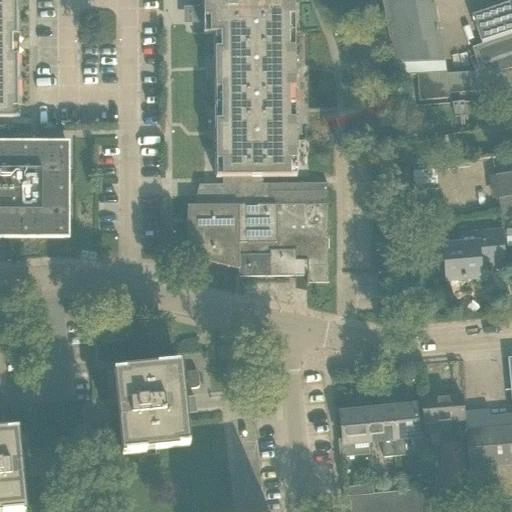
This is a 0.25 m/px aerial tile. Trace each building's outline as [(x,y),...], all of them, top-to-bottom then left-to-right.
[(0,0),(0,118),(12,119),(12,108),(17,108),(17,50),(17,40),(16,0),(202,0),(203,9),(197,9),(193,9),(193,8),(191,8),(191,22),(193,22),(193,21),(197,21),(203,21),(203,35),(214,35),(214,67),(214,71),(215,106),(215,139),(215,178),(222,178),(262,178),(296,178),(296,177),(294,0),(0,0)] [(422,77),(446,76),(432,0),(380,0),(395,76),(421,75),(422,77)] [(506,71),(511,68),(511,0),(509,0),(471,14),(482,46),(472,50),(480,74),(506,71)] [(511,86),(508,87),(506,71),(480,74),(475,74),(446,76),(422,77),(424,101),(446,99),(446,94),(477,92),(488,91),(489,101),(506,100),(511,99),(511,86)] [(69,143),(0,142),(0,239),(69,240),(69,143)] [(414,166),(425,164),(422,143),(411,145),(414,166)] [(511,172),(489,177),(493,199),(498,198),(511,195),(511,172)] [(327,184),(262,185),(262,178),(222,178),(222,185),(198,185),(194,206),(186,207),(187,259),(238,270),(238,278),(295,277),(295,268),(306,267),(306,286),(308,286),(308,284),(328,284),(327,184)] [(511,195),(498,198),(501,216),(511,214),(511,195)] [(505,264),(503,245),(502,230),(456,233),(457,244),(443,245),(446,281),(480,279),(478,260),(490,260),(491,266),(505,264)] [(157,369),(114,373),(114,375),(115,375),(122,455),(146,453),(146,451),(189,447),(189,445),(188,445),(184,401),(194,400),(193,395),(183,396),(180,365),(157,367),(157,369)] [(195,372),(193,372),(189,373),(191,390),(196,389),(197,389),(198,388),(199,387),(199,386),(199,385),(198,376),(198,375),(197,374),(197,373),(195,372)] [(464,430),(463,418),(461,397),(421,400),(423,424),(427,424),(428,435),(440,434),(461,432),(464,431),(464,430)] [(419,441),(417,425),(415,405),(390,408),(395,457),(407,456),(405,442),(419,441)] [(383,458),(395,457),(390,408),(365,410),(368,444),(382,443),(383,458)] [(355,458),(354,446),(368,444),(365,410),(339,413),(342,441),(338,441),(339,459),(355,458)] [(491,467),(511,465),(511,426),(464,430),(464,431),(468,470),(469,470),(470,480),(492,478),(491,467)] [(0,511),(24,511),(17,433),(18,433),(17,431),(0,433),(0,511)] [(464,443),(462,443),(461,432),(440,434),(441,445),(439,445),(443,485),(468,482),(464,443)] [(373,495),(372,485),(342,489),(343,498),(348,498),(348,497),(362,496),(373,495)] [(416,511),(429,511),(427,489),(415,491),(416,511)] [(405,511),(416,511),(415,491),(403,492),(405,511)] [(386,511),(405,511),(403,492),(385,494),(386,511)] [(374,511),(386,511),(385,494),(373,495),(374,511)] [(363,511),(374,511),(373,495),(362,496),(363,511)] [(349,511),(363,511),(362,496),(348,497),(348,498),(349,511)] [(458,511),(464,511),(471,511),(470,498),(456,500),(458,511)]
